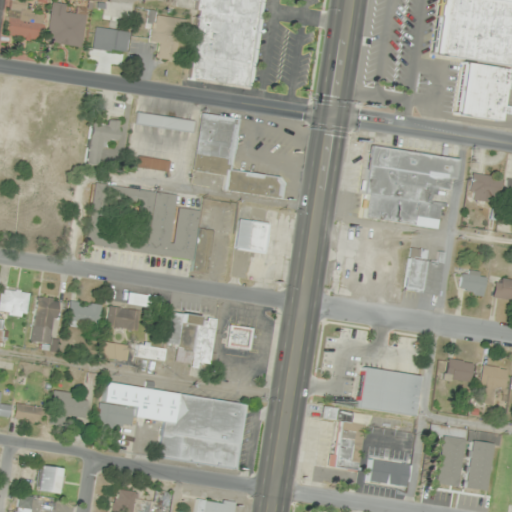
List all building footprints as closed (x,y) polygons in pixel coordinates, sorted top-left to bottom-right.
[(9,0),(4,36),(38,42),(43,13),(25,10),(26,0),(25,0),(9,0)] [(197,0),(187,79),(250,87),(261,0),(197,0)] [(511,0),(443,0),(436,56),(511,65),(511,0)] [(45,43),(81,47),(86,9),(72,7),(72,4),(50,2),(45,43)] [(129,11),(107,5),(104,14),(126,20),(129,11)] [(184,19),(154,14),(149,42),(158,44),(155,58),(177,62),(184,19)] [(125,53),(128,31),(94,26),(91,48),(125,53)] [(511,107),(502,106),(507,69),(461,63),(454,112),(464,114),(464,115),(500,120),(501,113),(511,115),(511,107)] [(190,133),(192,121),(135,112),(133,124),(190,133)] [(192,170),(225,175),(222,190),(280,198),(283,178),(229,170),(236,118),(200,113),(192,170)] [(91,119),(84,163),(100,165),(104,140),(115,142),(118,124),(91,119)] [(457,159),(369,146),(359,218),(436,228),(440,203),(432,202),(434,188),(447,190),(448,179),(454,180),(457,159)] [(135,167),(167,171),(168,161),(137,156),(135,167)] [(469,201),(498,201),(498,176),(469,176),(469,201)] [(192,259),(190,272),(205,273),(210,230),(196,228),(198,210),(175,208),(176,194),(93,184),(86,246),(192,259)] [(266,223),(237,219),(233,250),(262,254),(266,223)] [(248,254),(231,254),(231,277),(248,277),(248,254)] [(436,295),(442,264),(408,258),(402,289),(436,295)] [(484,272),(460,270),(458,293),(482,295),(484,272)] [(511,299),(511,279),(493,278),(492,298),(511,299)] [(0,313),(25,316),(27,292),(0,289),(0,313)] [(126,303),(144,307),(146,296),(128,293),(126,303)] [(56,339),(51,339),(56,299),(35,296),(29,343),(55,347),(56,339)] [(65,325),(96,330),(100,305),(69,301),(65,325)] [(105,326),(138,330),(139,310),(107,307),(105,326)] [(208,366),(215,318),(169,312),(165,343),(176,345),(174,361),(208,366)] [(226,348),(249,349),(250,327),(227,325),(226,348)] [(103,342),(100,356),(121,360),(123,346),(103,342)] [(164,349),(137,344),(135,357),(162,361),(164,349)] [(444,379),(469,382),(471,362),(446,359),(444,379)] [(483,403),(493,403),(493,394),(505,394),(505,367),(479,367),(479,391),(483,391),(483,403)] [(419,376),(360,368),(355,408),(413,416),(419,376)] [(234,468),(243,402),(101,383),(94,433),(111,435),(112,425),(129,427),(130,417),(161,421),(156,458),(234,468)] [(72,393),(53,391),(49,425),(66,426),(67,416),(84,418),(86,401),(71,399),(72,393)] [(42,408),(15,403),(12,419),(39,424),(42,408)] [(0,418),(9,418),(9,405),(0,404),(0,418)] [(330,468),(356,471),(363,424),(336,421),(330,468)] [(433,485),(455,487),(460,437),(438,435),(433,485)] [(461,489),(484,491),(489,442),(466,440),(461,489)] [(368,457),(365,482),(405,488),(408,463),(368,457)] [(63,470),(37,465),(33,489),(59,494),(63,470)] [(126,511),(131,511),(135,492),(115,489),(112,509),(126,511)] [(18,507),(29,508),(30,497),(19,496),(18,507)] [(231,511),(233,503),(195,499),(193,511),(231,511)]
